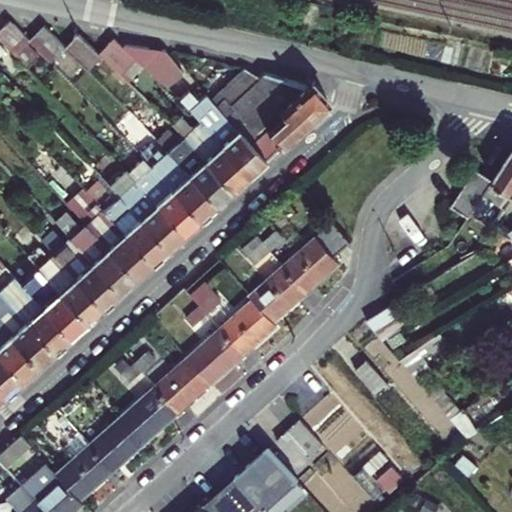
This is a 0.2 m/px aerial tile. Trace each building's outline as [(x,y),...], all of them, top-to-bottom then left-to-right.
[(0,30),(0,38),(28,67),(39,56),(27,43),(30,40),(11,20),(0,30)] [(66,47),(45,26),(30,40),(52,62),(66,47)] [(99,54),(79,34),(66,47),(89,70),(102,56),(99,54)] [(102,56),(122,75),(136,60),(124,48),(114,39),(99,54),(102,56)] [(124,48),(136,60),(171,92),(187,75),(165,50),(126,46),(124,48)] [(244,68),(211,98),(265,158),(328,100),(308,79),(306,83),(264,73),(260,77),(244,68)] [(265,158),(211,98),(205,92),(188,108),(199,120),(247,173),(265,158)] [(123,134),(122,136),(143,157),(150,164),(150,165),(198,218),(215,202),(167,149),(162,153),(153,142),(147,147),(132,132),(133,130),(116,111),(108,118),(123,134)] [(199,120),(182,135),(230,189),(247,173),(199,120)] [(157,138),(167,149),(215,202),(230,189),(182,135),(178,139),(168,129),(157,138)] [(506,209),(511,199),(511,148),(492,180),(482,195),(506,209)] [(143,157),(127,171),(134,178),(150,165),(150,164),(143,157)] [(198,218),(150,165),(134,178),(182,233),(198,218)] [(467,217),(482,195),(492,180),(475,169),(451,206),(467,217)] [(119,173),(107,183),(117,194),(129,183),(119,173)] [(166,248),(117,194),(107,183),(101,176),(85,191),(101,209),(150,261),(166,248)] [(166,248),(182,233),(134,178),(129,183),(117,194),(166,248)] [(134,277),(150,261),(101,209),(96,213),(80,195),(69,205),(85,223),(134,277)] [(134,277),(85,223),(81,227),(66,211),(55,220),(70,237),(118,290),(134,277)] [(332,222),(317,236),(334,255),(350,241),(332,222)] [(101,306),(118,290),(70,237),(65,241),(53,229),(41,240),(53,253),(101,306)] [(263,242),(270,250),(284,238),(277,230),(263,242)] [(263,242),(258,236),(244,249),(256,263),(270,250),(263,242)] [(339,262),(334,255),(317,236),(284,265),(307,291),(339,262)] [(101,306),(53,253),(47,258),(36,247),(26,256),(36,267),(85,321),(101,306)] [(284,265),(251,294),(254,298),(274,321),(307,291),(284,265)] [(68,336),(85,321),(36,267),(20,283),(68,336)] [(68,336),(20,283),(13,275),(0,286),(0,291),(53,349),(68,336)] [(0,291),(0,326),(36,365),(53,349),(0,291)] [(215,291),(201,304),(208,312),(222,299),(215,291)] [(254,298),(222,327),(245,353),(277,324),(274,321),(254,298)] [(367,321),(383,340),(413,321),(400,299),(367,321)] [(194,324),(208,312),(201,304),(187,316),(194,324)] [(0,356),(20,379),(36,365),(0,326),(0,356)] [(222,327),(188,357),(211,383),(228,368),(245,353),(222,327)] [(127,353),(135,362),(142,371),(156,358),(141,340),(127,353)] [(431,369),(418,349),(400,360),(417,378),(431,369)] [(0,389),(4,394),(20,379),(0,356),(0,389)] [(188,357),(156,386),(179,412),(211,383),(188,357)] [(376,393),(387,382),(366,360),(355,370),(376,393)] [(142,371),(135,362),(121,375),(128,382),(142,371)] [(124,415),(147,441),(179,412),(156,386),(124,415)] [(450,401),(441,409),(449,418),(459,411),(450,401)] [(124,415),(91,444),(114,470),(147,441),(124,415)] [(300,419),(287,431),(306,452),(309,455),(322,444),(300,419)] [(306,452),(287,431),(277,440),(295,460),(306,452)] [(0,455),(0,458),(8,467),(33,444),(24,434),(0,455)] [(91,444),(59,473),(82,499),(114,470),(91,444)] [(269,447),(236,476),(263,506),(266,510),(299,481),(269,447)] [(82,499),(59,473),(49,462),(23,485),(36,499),(47,511),(74,511),(85,503),(82,499)] [(371,474),(384,489),(395,479),(382,464),(371,474)] [(255,511),(263,506),(236,476),(204,504),(211,511),(255,511)] [(14,511),(47,511),(36,499),(23,485),(5,502),(14,511)]
